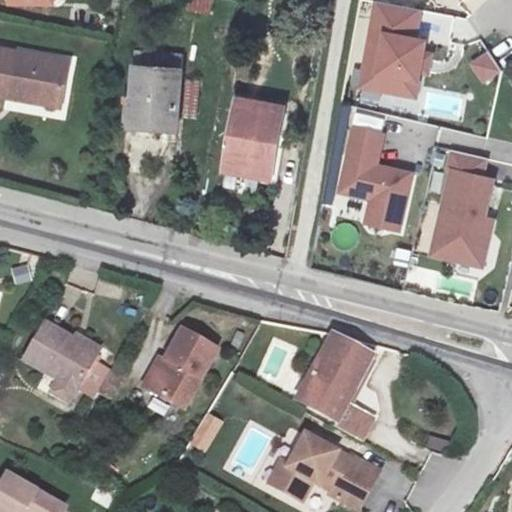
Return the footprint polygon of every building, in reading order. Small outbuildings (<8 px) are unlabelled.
[(189,0),(188,11),(212,14),(213,0),(189,0)] [(423,39),(427,11),(380,3),(363,86),(424,100),(438,44),(423,39)] [(59,58),(0,45),(0,97),(49,107),(59,58)] [(488,49),(469,62),(485,85),(503,72),(488,49)] [(169,82),(125,79),(121,134),(167,138),(169,82)] [(458,115),(460,103),(454,98),(444,98),(442,112),(458,115)] [(269,117),(219,109),(206,179),(256,189),(269,117)] [(391,136),(358,128),(341,195),(372,204),(369,224),(406,236),(422,176),(386,165),(391,136)] [(502,168),(453,156),(433,258),(483,269),(502,168)] [(0,360),(55,389),(76,349),(18,320),(0,357),(0,360)] [(193,343),(157,324),(128,383),(163,402),(193,343)] [(280,400),(343,427),(350,411),(330,402),(352,349),(313,330),(280,400)] [(188,445),(206,454),(223,422),(205,413),(188,445)] [(429,434),(425,447),(445,454),(450,441),(429,434)] [(316,502),(332,511),(347,511),(359,494),(333,478),(339,469),(295,443),(277,472),(266,492),(289,506),(301,487),(319,498),(316,502)] [(257,486),(266,492),(277,472),(269,467),(257,486)] [(340,467),(339,469),(333,478),(359,494),(365,482),(340,467)] [(60,511),(65,504),(5,471),(0,481),(0,511),(60,511)] [(511,511),(511,499),(501,501),(501,511),(511,511)]
